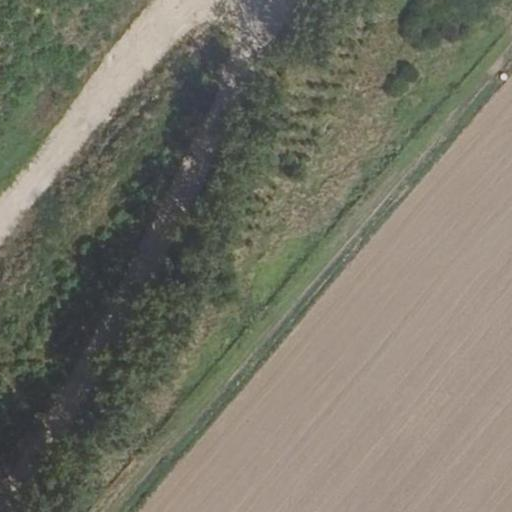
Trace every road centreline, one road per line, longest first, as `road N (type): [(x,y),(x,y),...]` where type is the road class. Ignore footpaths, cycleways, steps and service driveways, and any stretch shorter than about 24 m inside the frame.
road 1 (track): [(234,0),(91,137),(0,242)]
road 2 (track): [(192,194),(272,0)]
